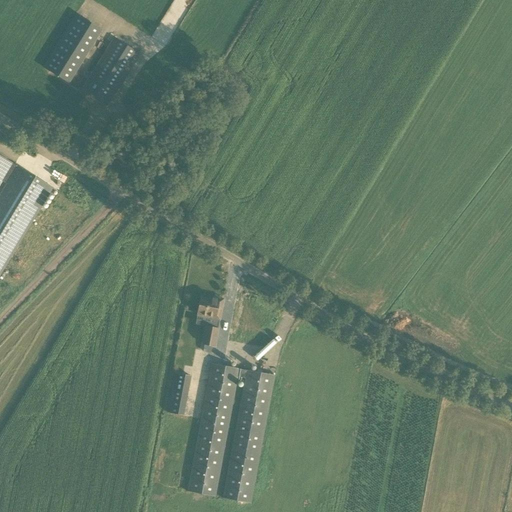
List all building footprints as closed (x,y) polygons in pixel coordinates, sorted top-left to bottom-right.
[(72,73),(98,29),(75,14),(43,67),(68,83),(66,81),(72,73)] [(81,91),(106,107),(139,54),(114,38),(81,91)] [(0,275),(53,188),(16,166),(12,164),(0,156),(0,183),(1,181),(6,184),(0,193),(0,275)] [(196,316),(219,320),(223,301),(200,297),(196,316)] [(202,344),(214,346),(217,329),(205,326),(202,344)] [(262,336),(237,332),(205,511),(257,511),(284,362),(298,365),(271,511),(323,511),(350,362),(260,346),(262,336)] [(167,413),(184,416),(191,376),(174,373),(167,413)]
